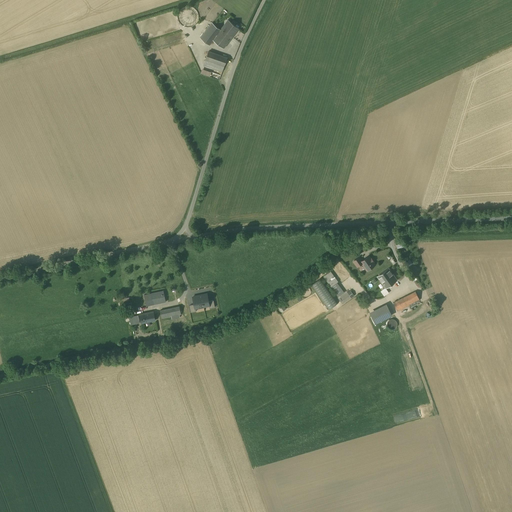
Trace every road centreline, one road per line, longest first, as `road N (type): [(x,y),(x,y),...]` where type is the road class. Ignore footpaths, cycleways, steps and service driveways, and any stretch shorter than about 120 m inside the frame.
road 1 (unclassified): [(511,218),(234,230),(181,240)]
road 2 (residential): [(181,240),(263,0)]
road 3 (unclassified): [(181,240),(0,276)]
